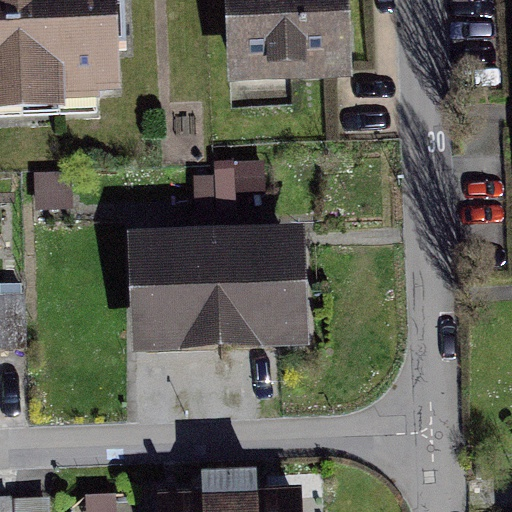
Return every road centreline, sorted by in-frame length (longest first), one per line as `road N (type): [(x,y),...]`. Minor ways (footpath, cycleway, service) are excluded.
road 1 (residential): [(0,450),(435,434)]
road 2 (residential): [(435,434),(420,0)]
